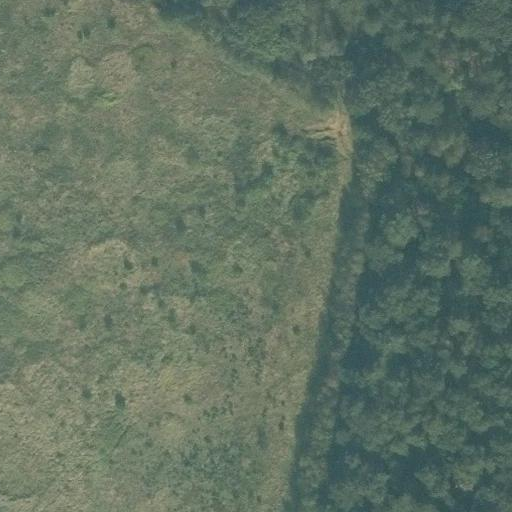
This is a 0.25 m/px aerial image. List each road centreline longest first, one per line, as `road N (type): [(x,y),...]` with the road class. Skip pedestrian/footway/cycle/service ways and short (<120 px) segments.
road 1 (track): [(511,213),(183,0)]
road 2 (track): [(318,511),(392,137)]
